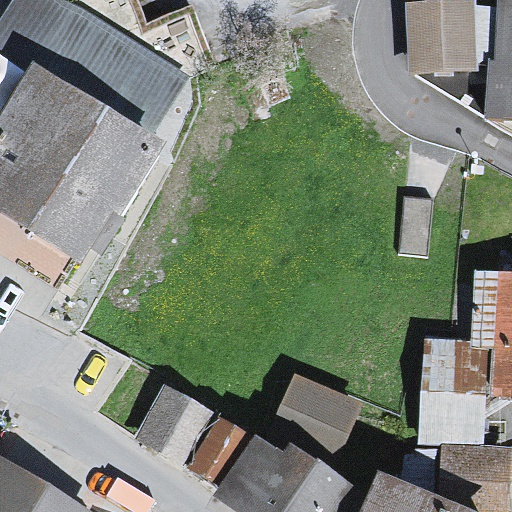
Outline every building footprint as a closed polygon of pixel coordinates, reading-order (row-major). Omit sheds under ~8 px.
[(128,129),(165,67),(50,0),(0,0),(0,53),(24,68),(128,129)] [(511,117),(511,2),(488,1),(479,115),(511,117)] [(458,8),(399,8),(400,72),(459,72),(458,8)] [(0,216),(72,264),(149,149),(128,129),(24,68),(0,104),(0,216)] [(511,397),(511,284),(477,283),(474,345),(499,347),(498,396),(511,397)] [(499,347),(419,346),(417,438),(497,439),(498,396),(499,347)] [(320,470),(351,404),(281,372),(250,438),(320,470)] [(208,416),(152,385),(126,431),(182,463),(208,416)] [(250,438),(208,416),(182,463),(224,485),(250,438)] [(224,485),(212,499),(230,511),(352,511),(357,494),(320,470),(250,438),(224,485)] [(0,511),(72,511),(0,463),(0,511)] [(441,511),(375,483),(362,511),(441,511)]
